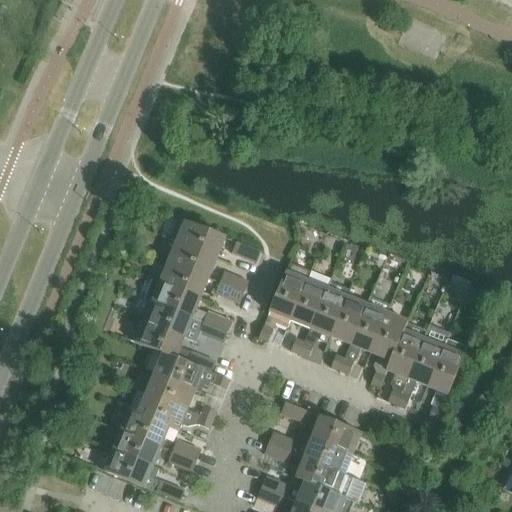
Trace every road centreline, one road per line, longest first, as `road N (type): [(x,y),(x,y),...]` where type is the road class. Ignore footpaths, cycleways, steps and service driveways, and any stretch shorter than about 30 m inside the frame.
road 1 (secondary): [(0,377),(75,192)]
road 2 (residential): [(222,511),(264,369)]
road 3 (residential): [(400,420),(264,369)]
road 4 (residential): [(264,369),(232,356),(272,263)]
road 5 (secondary): [(84,67),(38,178)]
